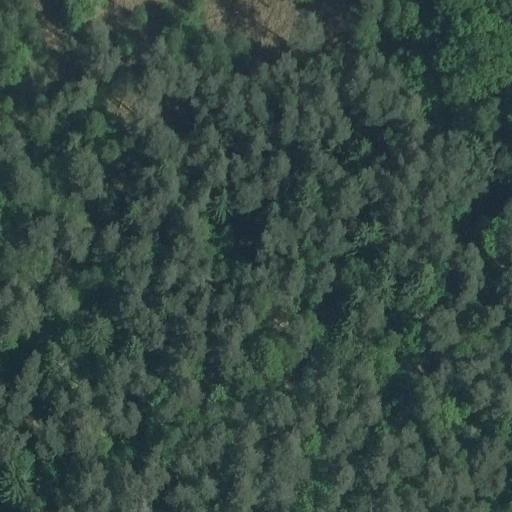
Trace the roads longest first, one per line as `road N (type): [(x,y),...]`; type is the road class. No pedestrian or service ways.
road 1 (unknown): [(52,511),(395,328),(477,293),(511,265)]
road 2 (track): [(434,0),(511,150)]
